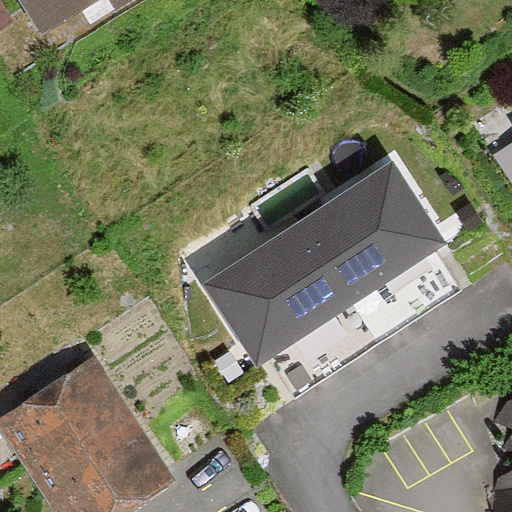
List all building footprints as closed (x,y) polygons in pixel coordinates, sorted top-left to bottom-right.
[(130,0),(29,0),(50,30),(94,0),(128,0),(129,1),(130,0)] [(447,249),(396,167),(309,222),(360,304),(447,249)] [(360,304),(309,222),(214,281),(265,363),(360,304)] [(6,424),(63,511),(133,511),(179,482),(100,362),(6,424)] [(511,511),(511,484),(492,498),(506,511),(511,511)]
